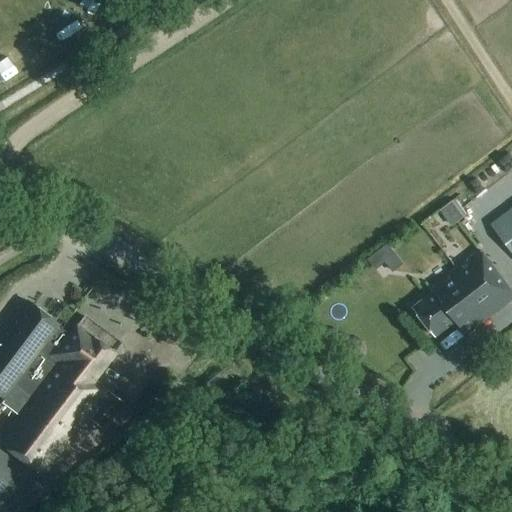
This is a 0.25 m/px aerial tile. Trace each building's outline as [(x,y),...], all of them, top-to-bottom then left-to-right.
[(464,219),(452,202),(440,211),(452,228),(464,219)] [(511,209),(490,226),(511,254),(511,209)] [(392,240),(371,255),(386,276),(407,261),(392,240)] [(466,336),(511,299),(511,293),(480,251),(447,276),(430,290),(432,294),(412,309),(435,339),(456,323),(466,336)] [(0,337),(0,398),(4,401),(14,387),(28,397),(0,435),(0,446),(42,478),(86,419),(100,429),(119,402),(105,392),(104,394),(90,385),(113,355),(111,354),(117,346),(117,343),(85,319),(82,320),(76,328),(75,327),(69,336),(60,329),(60,328),(26,303),(0,337)] [(0,497),(13,480),(0,469),(0,497)]
